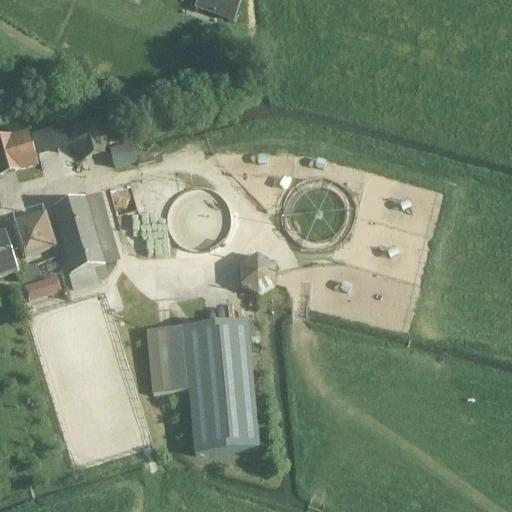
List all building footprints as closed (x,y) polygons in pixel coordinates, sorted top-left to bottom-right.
[(203,0),(199,13),(236,27),(242,11),(245,0),(203,0)] [(75,122),(73,155),(108,156),(109,124),(75,122)] [(66,126),(34,134),(39,156),(71,148),(66,126)] [(0,177),(35,168),(26,136),(0,143),(0,177)] [(114,169),(136,163),(132,149),(110,155),(114,169)] [(143,224),(161,219),(154,193),(136,197),(143,224)] [(100,256),(113,253),(97,198),(52,211),(71,277),(103,268),(100,256)] [(14,225),(27,260),(59,249),(46,213),(14,225)] [(0,278),(17,273),(4,234),(0,235),(0,278)] [(258,252),(237,280),(261,299),(283,271),(258,252)] [(194,458),(258,452),(246,325),(147,334),(153,398),(188,395),(194,458)]
